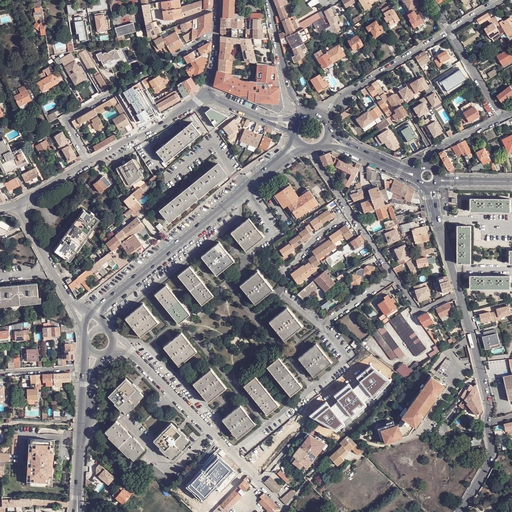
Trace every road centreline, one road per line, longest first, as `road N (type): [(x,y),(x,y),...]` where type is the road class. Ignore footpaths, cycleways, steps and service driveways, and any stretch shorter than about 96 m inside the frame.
road 1 (residential): [(459,294),(417,309),(311,149)]
road 2 (tertiary): [(103,304),(283,157)]
road 3 (residential): [(131,350),(285,508)]
road 4 (residential): [(216,34),(69,117),(89,163)]
road 5 (unknown): [(220,232),(243,263),(230,287),(287,356)]
road 6 (residential): [(328,123),(344,94),(448,31)]
road 7 (residential): [(207,94),(89,163)]
road 8 (residential): [(459,294),(490,422)]
road 9 (residential): [(313,112),(289,94),(269,0)]
